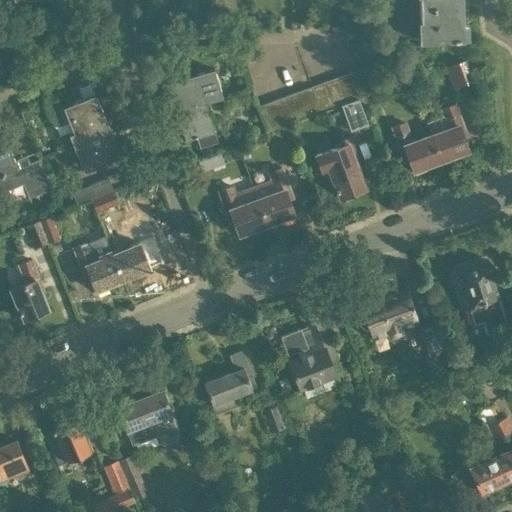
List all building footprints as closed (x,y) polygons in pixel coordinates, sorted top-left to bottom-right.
[(461,3),(416,5),(418,40),(463,38),(461,3)] [(454,86),(470,81),(471,80),(464,60),(446,66),(454,86)] [(365,66),(351,71),(361,97),(374,92),(365,66)] [(166,91),(170,90),(176,110),(205,101),(221,96),(214,69),(197,74),(196,73),(188,75),(187,71),(162,78),(166,91)] [(351,71),(338,76),(347,102),(358,98),(361,97),(351,71)] [(338,76),(324,81),(334,107),(340,104),(347,102),(338,76)] [(334,107),(324,81),(311,86),(321,111),(334,107)] [(311,86),(298,91),(307,116),(321,111),(311,86)] [(298,91),(284,96),(294,121),(307,116),(298,91)] [(94,94),(62,107),(58,109),(62,121),(67,119),(72,132),(68,134),(73,145),(109,131),(94,94)] [(294,121),(284,96),(271,101),(280,126),(294,121)] [(347,102),(340,104),(350,132),(358,129),(368,125),(358,98),(347,102)] [(216,142),(205,101),(176,110),(184,139),(196,135),(199,147),(216,142)] [(280,126),(271,101),(257,106),(266,132),(280,126)] [(441,109),(444,116),(426,123),(430,133),(439,160),(468,150),(463,136),(466,135),(454,104),(441,109)] [(430,133),(411,140),(405,122),(392,126),(401,150),(406,149),(413,170),(439,160),(430,133)] [(123,166),(109,131),(73,145),(83,171),(99,164),(103,174),(123,166)] [(338,146),(315,154),(321,170),(328,167),(333,181),(334,181),(336,187),(335,187),(336,191),(337,190),(340,197),(343,195),(346,199),(356,196),(355,191),(365,187),(356,161),(357,160),(349,137),(336,141),(338,146)] [(21,157),(14,160),(8,146),(0,148),(0,191),(22,183),(28,198),(51,188),(48,180),(33,186),(21,157)] [(252,186),(266,224),(293,214),(285,193),(289,190),(280,167),(268,171),(271,180),(252,186)] [(90,199),(113,190),(107,177),(72,191),(76,203),(89,197),(90,199)] [(252,186),(234,193),(231,184),(218,189),(227,215),(232,213),(235,219),(233,220),(238,234),(266,224),(252,186)] [(118,202),(113,190),(90,199),(95,211),(118,202)] [(39,220),(48,242),(59,238),(50,216),(39,220)] [(48,242),(39,220),(26,225),(35,247),(48,242)] [(120,225),(129,247),(123,249),(122,247),(111,252),(112,254),(111,254),(122,280),(149,269),(143,255),(142,255),(140,250),(144,247),(134,220),(120,225)] [(104,235),(73,248),(88,284),(92,283),(95,291),(97,294),(108,289),(107,286),(122,280),(111,254),(112,254),(111,252),(104,235)] [(26,283),(10,289),(15,304),(16,303),(19,310),(18,310),(19,313),(20,313),(23,320),(48,310),(38,284),(40,283),(31,260),(18,265),(26,283)] [(487,262),(457,272),(458,275),(455,279),(457,286),(462,287),(463,292),(460,296),(462,302),(467,304),(474,324),(483,321),(484,323),(481,324),(485,335),(487,334),(487,335),(508,328),(503,314),(498,297),(495,286),(496,286),(491,273),(490,273),(487,262)] [(361,305),(364,314),(360,315),(359,323),(365,329),(369,328),(372,336),(389,330),(390,335),(403,330),(401,326),(417,320),(406,289),(361,305)] [(341,372),(321,320),(308,325),(309,328),(301,331),(300,328),(280,335),(287,354),(289,354),(291,359),(289,360),(300,388),(341,372)] [(430,356),(447,350),(437,321),(419,328),(430,356)] [(232,355),(237,370),(204,383),(215,414),(241,404),(237,393),(257,386),(249,365),(248,366),(242,351),(243,351),(243,350),(230,355),(230,356),(232,355)] [(129,392),(117,397),(120,405),(118,406),(127,430),(133,444),(156,435),(157,437),(159,441),(163,443),(167,444),(172,444),(176,441),(178,438),(179,433),(178,429),(172,411),(170,412),(166,402),(168,401),(165,392),(163,393),(161,389),(132,401),(129,392)] [(276,406),(263,411),(271,432),(284,427),(276,406)] [(49,430),(50,432),(44,434),(57,464),(67,461),(91,450),(81,425),(83,425),(79,416),(77,417),(78,418),(74,419),(72,416),(56,423),(57,427),(49,430)] [(511,431),(505,416),(495,421),(503,439),(511,435),(511,431)] [(503,439),(495,421),(488,424),(497,442),(503,439)] [(0,481),(28,469),(16,440),(0,446),(0,481)] [(511,458),(509,451),(471,469),(466,464),(452,476),(463,488),(476,482),(480,491),(511,476),(511,458)] [(131,486),(142,481),(143,481),(131,454),(119,459),(131,486)] [(115,494),(128,488),(129,488),(117,460),(104,466),(115,494)] [(142,481),(131,486),(134,495),(146,490),(142,481)] [(404,486),(387,494),(394,511),(412,511),(415,511),(404,486)] [(128,488),(115,494),(93,503),(97,511),(106,511),(133,500),(128,488)]
